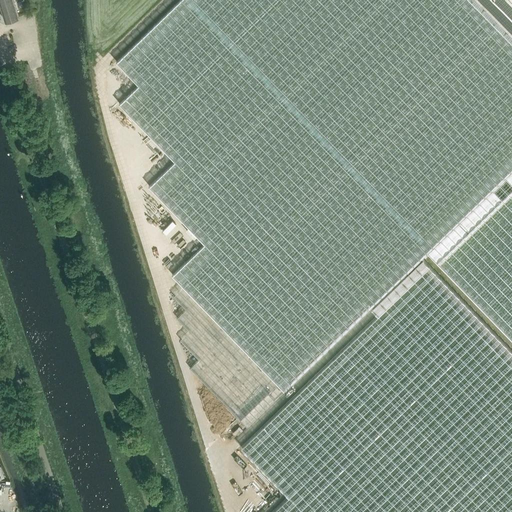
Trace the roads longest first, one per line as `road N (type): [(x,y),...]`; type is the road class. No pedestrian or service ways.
road 1 (track): [(9,66),(155,511)]
road 2 (unclassified): [(0,320),(61,511)]
